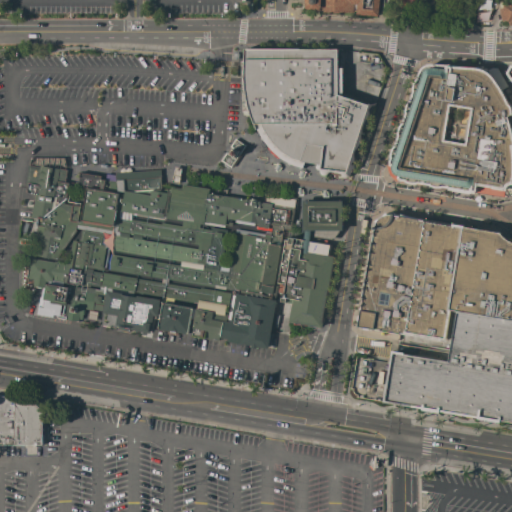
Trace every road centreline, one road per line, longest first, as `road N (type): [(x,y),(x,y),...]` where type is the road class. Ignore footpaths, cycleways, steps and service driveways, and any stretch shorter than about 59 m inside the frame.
road 1 (residential): [(456,40),(324,31),(0,30)]
road 2 (residential): [(333,345),(356,203),(404,37)]
